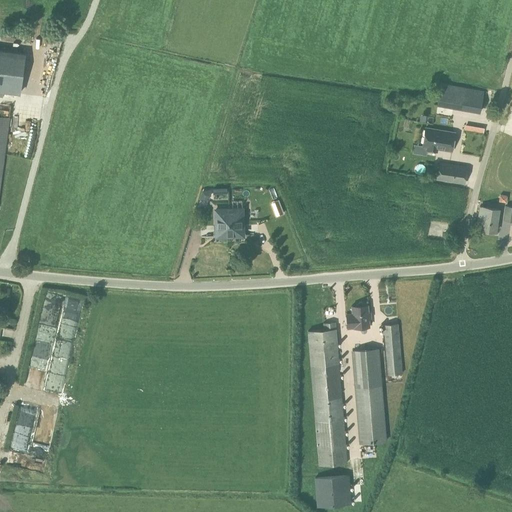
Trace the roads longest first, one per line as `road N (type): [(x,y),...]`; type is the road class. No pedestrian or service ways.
road 1 (unclassified): [(8,271),(206,287),(511,258)]
road 2 (unclassified): [(8,271),(60,67),(96,0)]
road 3 (track): [(457,266),(511,57)]
